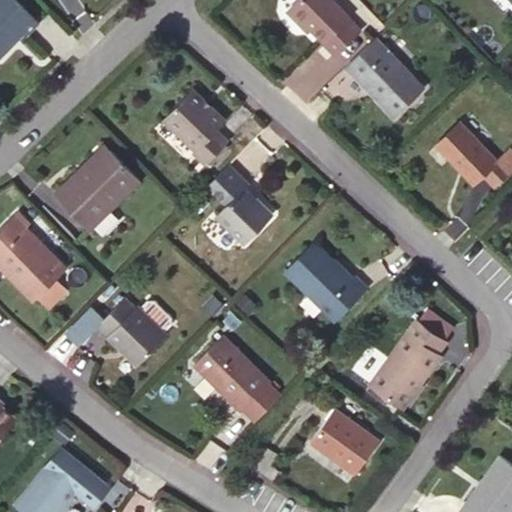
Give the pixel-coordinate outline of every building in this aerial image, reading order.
[(39,21),(16,0),(0,0),(0,55),(23,32),(26,34),(39,21)] [(350,16),(334,0),(298,0),(288,10),(304,26),(307,23),(325,41),(350,16)] [(375,36),(346,65),(395,116),(424,87),(375,36)] [(490,77),(478,88),(487,97),(498,86),(490,77)] [(225,120),(192,88),(164,118),(197,149),(194,152),(206,164),(230,138),(219,127),(225,120)] [(511,168),(511,156),(506,151),(497,159),(461,121),(437,144),(460,168),(463,165),(478,180),(485,173),(496,184),(511,168)] [(140,179),(110,149),(84,175),(79,170),(56,192),(90,227),(140,179)] [(249,184),(228,164),(208,184),(228,203),(217,215),(245,242),(273,213),(246,187),(249,184)] [(475,183),(478,180),(463,165),(460,168),(475,183)] [(12,271),(9,274),(34,300),(38,296),(47,287),(63,272),(67,268),(27,226),(30,223),(18,211),(0,228),(0,265),(5,270),(8,267),(12,271)] [(354,278),(316,241),(287,271),(336,319),(368,287),(357,276),(354,278)] [(73,283),(63,272),(47,287),(58,298),(73,283)] [(58,298),(47,287),(38,296),(49,306),(58,298)] [(167,334),(137,305),(135,307),(124,297),(100,322),(111,333),(108,335),(138,364),(167,334)] [(446,340),(416,319),(370,382),(403,406),(440,355),(437,352),(446,340)] [(271,381),(223,334),(195,362),(243,409),(271,381)] [(0,436),(17,417),(0,402),(0,436)] [(380,438),(335,406),(311,440),(356,472),(380,438)] [(109,487),(61,447),(16,503),(27,511),(56,511),(75,488),(95,505),(109,487)] [(511,511),(511,462),(501,454),(458,511),(511,511)]
